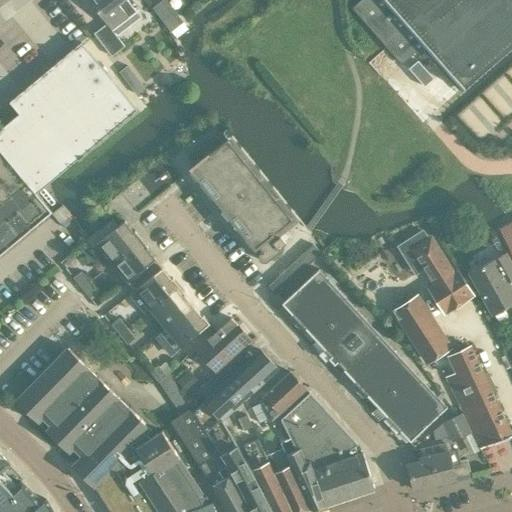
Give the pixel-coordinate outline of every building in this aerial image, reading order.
[(87,0),(106,24),(93,34),(110,57),(123,47),(111,31),(135,12),(125,0),(87,0)] [(162,0),(152,8),(169,31),(175,39),(188,29),(165,0),(162,0)] [(511,0),(363,0),(355,7),(405,63),(420,50),(424,54),(430,49),(465,87),(511,44),(511,0)] [(0,255),(51,213),(52,212),(36,193),(47,184),(57,176),(57,175),(137,109),(80,42),(9,102),(19,113),(5,125),(0,129),(0,255)] [(417,60),(408,68),(424,87),(433,78),(417,60)] [(127,65),(119,71),(127,83),(136,77),(127,65)] [(211,196),(230,219),(232,221),(235,218),(247,232),(243,235),(254,248),(257,246),(260,250),(259,251),(258,252),(257,253),(257,254),(257,255),(257,256),(257,257),(258,259),(259,260),(261,261),(262,261),(263,261),(265,261),(266,260),(271,256),(273,258),(280,249),(278,247),(290,237),(281,226),(290,219),(225,139),(221,143),(213,134),(185,157),(192,166),(189,169),(200,182),(204,179),(215,193),(211,196)] [(87,239),(85,241),(92,249),(97,244),(105,255),(101,259),(107,266),(112,263),(138,241),(133,235),(136,233),(134,231),(133,232),(129,227),(124,221),(117,226),(111,219),(103,226),(87,239)] [(511,221),(499,228),(511,254),(511,221)] [(423,229),(397,245),(408,262),(417,257),(424,269),(434,284),(428,288),(445,313),(473,294),(456,270),(452,272),(430,237),(429,238),(423,229)] [(138,241),(112,263),(127,282),(155,259),(146,248),(147,247),(145,245),(143,247),(138,241)] [(275,294),(320,253),(311,244),(267,286),(275,294)] [(511,279),(511,264),(506,252),(469,272),(492,314),(511,303),(511,289),(508,282),(511,279)] [(162,267),(134,290),(150,309),(176,287),(171,281),(173,279),(172,277),(171,278),(162,267)] [(318,269),(281,303),(330,356),(328,358),(334,364),(336,362),(410,441),(447,406),(318,269)] [(72,278),(81,288),(89,281),(81,271),(72,278)] [(81,288),(89,298),(97,291),(89,281),(81,288)] [(176,287),(150,309),(164,327),(192,305),(184,294),(185,293),(183,291),(181,293),(176,287)] [(447,377),(463,411),(473,432),(472,432),(479,448),(511,435),(511,433),(470,345),(455,352),(418,295),(393,311),(425,362),(436,356),(445,350),(449,355),(457,372),(447,377)] [(192,305),(164,327),(180,347),(208,324),(207,323),(206,324),(201,318),(204,317),(202,315),(201,315),(192,305)] [(230,317),(195,349),(216,372),(197,389),(206,399),(209,396),(237,371),(228,362),(252,341),(230,317)] [(110,324),(119,334),(127,328),(119,318),(110,324)] [(135,338),(127,328),(119,334),(127,344),(135,338)] [(67,348),(15,400),(38,421),(42,417),(51,425),(46,430),(68,452),(74,447),(82,455),(72,466),(95,487),(96,486),(111,511),(216,511),(212,501),(208,502),(208,495),(205,495),(204,491),(162,430),(150,438),(146,434),(150,429),(67,348)] [(206,399),(192,412),(206,433),(276,368),(260,350),(237,371),(209,396),(206,399)] [(157,382),(158,381),(165,375),(157,365),(149,371),(157,382)] [(306,389),(290,372),(261,398),(272,421),(306,389)] [(184,373),(176,381),(188,393),(195,385),(184,373)] [(309,393),(281,419),(296,448),(297,450),(300,448),(310,470),(312,469),(316,478),(325,502),(325,503),(325,504),(334,501),(374,487),(362,452),(355,454),(353,447),(356,444),(356,443),(309,393)] [(252,405),(259,417),(267,412),(261,400),(252,405)] [(180,414),(170,420),(194,458),(226,511),(252,511),(231,473),(224,462),(189,408),(180,414)] [(451,442),(472,432),(473,432),(463,411),(442,422),(432,431),(434,440),(448,437),(451,442)] [(238,418),(244,430),(252,426),(246,414),(238,418)] [(260,426),(271,421),(267,414),(257,418),(260,426)] [(264,434),(274,429),(271,422),(260,427),(264,434)] [(213,443),(220,454),(221,456),(224,462),(231,473),(252,511),(273,511),(257,479),(246,460),(227,429),(213,443)] [(257,438),(243,445),(250,459),(246,460),(257,479),(273,511),(293,511),(275,474),(266,456),(265,456),(263,452),(257,438)] [(457,448),(452,449),(450,440),(418,448),(421,460),(407,463),(414,488),(454,478),(471,474),(467,458),(460,460),(457,448)] [(283,447),(266,456),(275,474),(293,511),(298,511),(311,508),(295,472),(296,472),(287,454),(288,454),(287,453),(286,453),(283,447)] [(288,454),(287,454),(296,472),(295,472),(311,508),(311,510),(326,506),(325,504),(325,503),(325,502),(310,470),(300,448),(297,450),(296,448),(287,453),(288,454)] [(0,511),(52,511),(45,499),(43,497),(41,500),(35,494),(25,503),(22,500),(14,492),(24,482),(22,480),(24,478),(23,476),(0,452),(0,511)]
